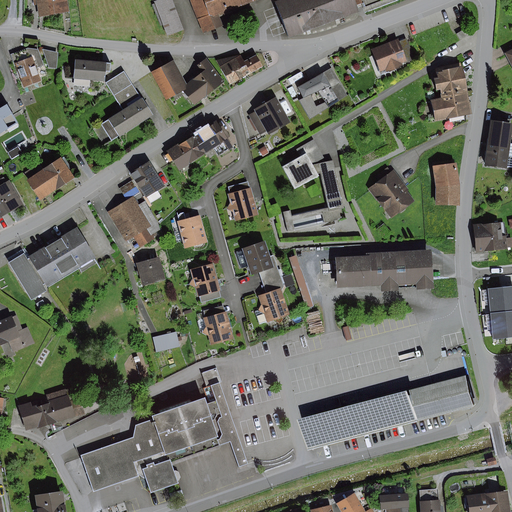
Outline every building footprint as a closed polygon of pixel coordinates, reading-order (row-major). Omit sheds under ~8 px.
[(66,0),(36,0),(40,17),(68,12),(66,0)] [(152,0),(166,37),(183,31),(170,0),(152,0)] [(191,0),(205,34),(223,27),(219,16),(259,0),(191,0)] [(281,0),(273,3),(285,36),(354,11),(350,0),(281,0)] [(465,29),(456,34),(460,40),(469,35),(465,29)] [(406,38),(398,41),(407,62),(414,59),(406,38)] [(397,39),(371,50),(380,72),(385,71),(385,73),(402,66),(401,64),(407,62),(398,41),(397,39)] [(27,48),(10,55),(23,88),(41,81),(36,68),(43,65),(38,50),(27,48)] [(57,52),(42,49),(48,69),(56,69),(57,52)] [(240,55),(216,60),(229,84),(261,67),(255,55),(243,61),(240,55)] [(151,72),(164,98),(187,86),(173,60),(163,65),(160,59),(148,65),(151,72)] [(204,74),(182,91),(193,106),(224,82),(206,59),(197,65),(204,74)] [(110,63),(74,60),(73,78),(103,81),(104,71),(109,72),(110,63)] [(440,99),(430,100),(434,120),(469,113),(460,63),(434,68),(436,78),(432,79),(434,91),(438,90),(440,99)] [(331,68),(296,87),(302,98),(298,100),(310,118),(328,108),(325,102),(315,106),(310,95),(329,85),(338,100),(346,96),(331,68)] [(113,95),(131,84),(123,72),(106,83),(113,95)] [(122,110),(107,119),(118,137),(152,115),(131,84),(113,95),(113,96),(122,110)] [(274,98),(253,110),(255,112),(248,115),(260,135),(265,132),(267,135),(289,123),(274,98)] [(5,104),(0,107),(0,132),(17,123),(5,104)] [(511,124),(490,121),(483,165),(505,169),(505,165),(511,166),(511,144),(509,144),(511,124)] [(215,122),(193,136),(205,153),(212,149),(217,157),(232,147),(215,122)] [(205,153),(193,136),(167,153),(178,171),(205,153)] [(302,146),(306,153),(311,165),(326,162),(312,140),(302,146)] [(264,146),(258,150),(262,156),(268,153),(264,146)] [(18,147),(7,153),(11,159),(21,153),(18,147)] [(306,153),(281,166),(293,189),(318,176),(317,174),(319,173),(327,207),(327,211),(322,212),(322,214),(324,223),(340,219),(338,209),(343,208),(333,161),(326,162),(311,165),(306,153)] [(60,157),(26,180),(40,201),(73,179),(60,157)] [(149,163),(130,175),(144,199),(164,187),(149,163)] [(456,163),(432,166),(434,187),(434,205),(457,206),(458,185),(456,163)] [(393,169),(368,189),(391,219),(398,213),(402,213),(406,211),(405,208),(414,201),(407,192),(407,188),(393,169)] [(8,180),(0,185),(0,197),(9,212),(22,204),(8,180)] [(122,185),(128,197),(138,192),(131,180),(122,185)] [(248,182),(228,187),(229,194),(249,189),(248,182)] [(229,194),(228,194),(230,204),(227,209),(232,212),(235,222),(258,217),(251,189),(249,189),(229,194)] [(0,217),(9,212),(0,197),(0,217)] [(133,197),(107,213),(126,243),(133,239),(139,248),(154,240),(151,235),(159,230),(157,222),(144,201),(138,205),(133,197)] [(327,211),(327,207),(291,216),(290,210),(283,212),(287,231),(293,229),(291,221),(315,216),(322,214),(322,212),(327,211)] [(177,216),(179,221),(198,216),(197,210),(180,214),(177,216)] [(179,221),(177,222),(180,232),(176,239),(182,242),(184,248),(207,242),(200,216),(198,216),(179,221)] [(504,222),(472,225),(475,252),(511,248),(511,243),(511,238),(505,238),(504,222)] [(76,228),(28,257),(29,259),(44,283),(46,287),(94,258),(76,228)] [(264,242),(242,249),(250,274),(258,272),(272,267),(268,256),(264,242)] [(430,287),(428,252),(367,255),(367,258),(336,260),(337,286),(381,284),(382,290),(396,289),(396,283),(416,282),(416,288),(430,287)] [(44,283),(29,259),(27,261),(23,254),(7,263),(30,301),(46,291),(42,284),(44,283)] [(272,267),(258,272),(265,294),(280,289),(281,291),(284,286),(273,255),(268,256),(272,267)] [(312,306),(295,256),(288,258),(305,308),(312,306)] [(159,258),(137,263),(142,285),(164,279),(159,258)] [(213,264),(190,270),(192,279),(189,284),(195,288),(197,296),(199,296),(219,291),(220,290),(213,264)] [(511,276),(487,282),(493,308),(511,303),(511,276)] [(265,294),(258,296),(261,304),(258,310),(264,313),(267,322),(289,314),(281,291),(280,289),(265,294)] [(219,291),(199,296),(200,303),(220,297),(219,291)] [(42,300),(36,304),(40,311),(46,307),(42,300)] [(511,303),(493,308),(499,334),(511,331),(511,303)] [(203,312),(204,318),(224,312),(222,306),(203,312)] [(204,318),(203,318),(205,327),(202,333),(208,336),(210,345),(234,339),(226,312),(224,312),(204,318)] [(13,316),(0,321),(0,345),(9,342),(14,353),(35,345),(28,328),(19,331),(13,316)] [(346,327),(348,339),(361,336),(359,324),(346,327)] [(176,332),(153,337),(156,352),(179,347),(176,332)] [(211,387),(219,384),(221,382),(216,368),(201,374),(206,387),(211,387)] [(477,406),(470,376),(413,391),(421,421),(445,414),(477,406)] [(248,465),(219,384),(211,387),(216,402),(204,406),(201,399),(150,416),(152,420),(135,425),(132,438),(80,456),(92,493),(138,477),(137,473),(144,478),(149,493),(178,483),(170,463),(228,443),(238,469),(248,465)] [(30,402),(19,405),(25,429),(83,413),(79,399),(69,402),(65,389),(45,395),(47,402),(31,406),(30,402)] [(413,391),(303,420),(310,449),(320,447),(421,421),(413,391)] [(494,457),(486,459),(487,466),(496,464),(494,457)] [(419,490),(420,511),(438,511),(437,489),(419,490)] [(354,493),(336,504),(340,511),(365,511),(354,493)] [(505,511),(503,493),(465,498),(466,511),(505,511)] [(63,511),(61,494),(34,497),(35,511),(63,511)] [(408,511),(407,495),(378,497),(379,511),(385,510),(385,511),(408,511)]
